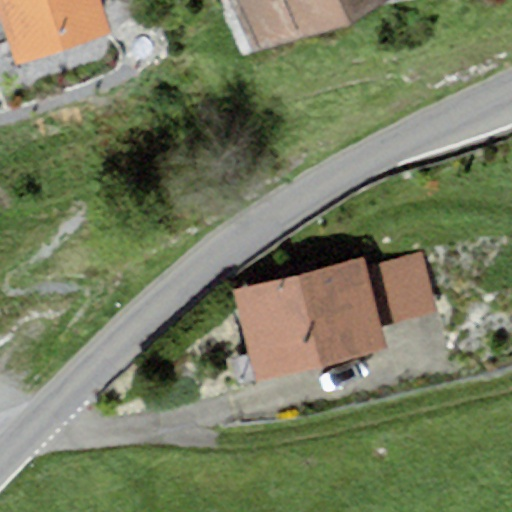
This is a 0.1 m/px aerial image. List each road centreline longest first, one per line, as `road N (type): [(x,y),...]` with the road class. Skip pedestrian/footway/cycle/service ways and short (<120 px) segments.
road 1 (residential): [(0,459),(131,322),(216,252),(297,198),(511,85)]
road 2 (track): [(29,428),(217,440),(319,431),(511,383)]
